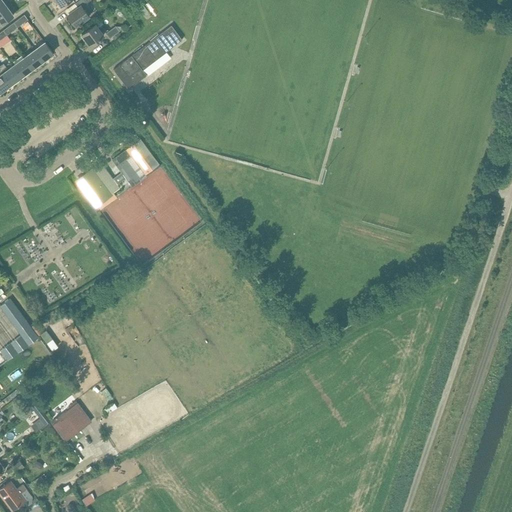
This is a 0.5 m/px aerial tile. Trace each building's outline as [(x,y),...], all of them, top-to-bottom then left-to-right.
[(86,4),(91,0),(79,0),(75,3),(78,8),(67,15),(76,26),(79,24),(80,25),(81,24),(81,23),(89,17),(81,6),(85,3),(86,4)] [(0,20),(2,23),(5,22),(13,16),(5,5),(0,9),(0,20)] [(17,27),(20,25),(28,19),(24,15),(14,22),(17,27)] [(117,28),(123,24),(117,16),(105,24),(108,29),(114,25),(117,28)] [(7,35),(11,32),(17,27),(14,22),(3,30),(7,35)] [(90,46),(98,40),(103,36),(95,25),(90,28),(82,34),(90,46)] [(182,40),(171,25),(113,69),(128,89),(147,75),(143,70),(166,52),(182,40)] [(109,39),(119,32),(115,27),(105,34),(109,39)] [(42,61),(53,53),(45,42),(34,50),(42,61)] [(32,69),(42,61),(34,50),(24,58),(32,69)] [(21,76),(32,69),(24,58),(13,66),(21,76)] [(8,69),(3,63),(0,65),(0,69),(11,84),(21,76),(13,66),(8,69)] [(0,91),(0,92),(11,84),(0,69),(0,91)] [(146,173),(158,164),(135,134),(127,140),(131,146),(117,157),(133,179),(144,170),(146,173)] [(92,161),(110,185),(118,179),(100,155),(92,161)] [(95,206),(107,197),(90,172),(77,181),(95,206)] [(11,298),(0,305),(0,307),(3,311),(14,303),(11,298)] [(14,303),(3,311),(7,316),(18,308),(14,303)] [(18,308),(7,316),(10,321),(21,313),(18,308)] [(21,313),(10,321),(14,325),(25,317),(21,313)] [(25,317),(14,325),(17,330),(28,322),(25,317)] [(53,330),(57,328),(50,318),(47,321),(53,330)] [(28,322),(17,330),(21,335),(28,345),(39,337),(28,322)] [(21,335),(15,339),(23,349),(28,345),(21,335)] [(15,339),(10,343),(18,353),(23,349),(15,339)] [(10,343),(5,347),(13,357),(18,353),(10,343)] [(5,347),(0,351),(8,361),(13,357),(5,347)] [(34,384),(41,379),(38,375),(31,381),(34,384)] [(41,406),(45,404),(32,387),(28,389),(41,406)] [(113,394),(103,401),(106,406),(117,400),(113,394)] [(28,401),(18,409),(22,414),(32,406),(28,401)] [(75,403),(74,402),(68,406),(69,408),(60,416),(54,420),(50,415),(49,417),(51,420),(53,421),(51,423),(62,436),(74,426),(75,427),(87,418),(76,403),(75,403)] [(107,414),(117,408),(115,403),(104,409),(107,414)] [(35,433),(41,429),(38,423),(31,427),(35,433)] [(85,449),(91,440),(87,438),(81,446),(85,449)] [(13,449),(21,444),(21,443),(18,439),(10,445),(13,449)] [(17,453),(24,448),(21,444),(13,449),(17,453)] [(11,477),(13,475),(18,472),(24,467),(20,460),(6,471),(11,477)] [(16,489),(10,481),(0,488),(0,494),(12,510),(20,504),(24,508),(31,503),(32,497),(26,489),(23,484),(16,489)]
